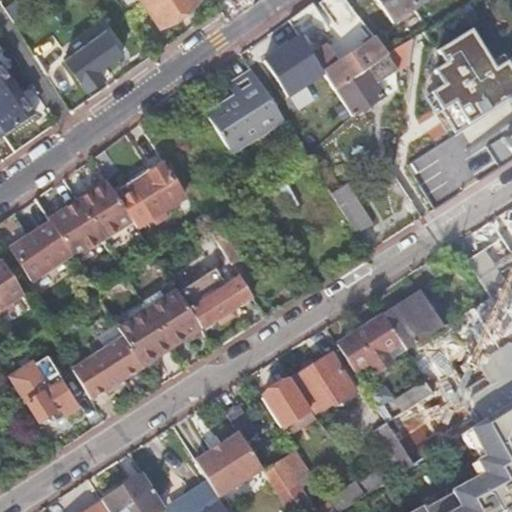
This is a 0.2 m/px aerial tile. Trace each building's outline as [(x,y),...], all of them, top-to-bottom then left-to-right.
[(141,0),(159,27),(198,0),(141,0)] [(343,0),(317,0),(316,2),(339,35),(359,20),(343,0)] [(425,0),(370,0),(389,26),(425,0)] [(312,4),(288,22),(299,38),(300,41),(325,24),(312,4)] [(343,60),(322,74),(332,91),(364,70),(386,56),(365,28),(361,31),(366,40),(359,44),(361,48),(343,60)] [(109,34),(105,29),(81,47),(63,60),(86,91),(104,78),(98,70),(122,52),(109,34)] [(511,151),(511,61),(493,73),(469,34),(437,53),(445,66),(434,73),(441,85),(433,91),(446,113),(457,130),(506,99),(511,107),(511,134),(504,139),(511,151)] [(300,41),(299,38),(263,62),(286,98),(322,74),(314,62),(300,41)] [(403,44),(386,56),(389,61),(406,50),(403,44)] [(314,62),(322,74),(343,60),(333,55),(324,61),(322,57),(314,62)] [(0,146),(36,121),(0,70),(0,146)] [(364,70),(332,91),(350,118),(382,97),(364,70)] [(240,100),(208,121),(222,142),(230,155),(281,120),(253,77),(234,90),(240,100)] [(102,149),(90,158),(93,162),(104,180),(106,183),(119,175),(102,149)] [(161,166),(129,187),(151,220),(155,226),(167,219),(163,213),(183,200),(161,166)] [(106,183),(104,180),(75,198),(78,203),(107,185),(106,183)] [(78,203),(103,241),(131,223),(107,185),(78,203)] [(271,192),(259,200),(264,208),(273,223),(286,215),(271,192)] [(354,197),(338,207),(362,245),(378,234),(354,197)] [(52,213),(55,217),(78,203),(75,198),(52,213)] [(55,217),(47,222),(49,225),(69,256),(72,261),(103,241),(78,203),(55,217)] [(327,204),(296,224),(316,256),(348,235),(327,204)] [(227,222),(209,233),(233,271),(242,285),(260,274),(227,222)] [(30,282),(69,256),(49,225),(39,232),(41,236),(27,245),(24,241),(10,250),(30,282)] [(23,296),(2,262),(0,262),(0,315),(2,318),(14,310),(11,304),(23,296)] [(187,312),(199,331),(201,329),(205,331),(214,325),(215,321),(250,298),(242,285),(233,271),(218,281),(223,289),(187,312)] [(145,310),(164,298),(159,292),(141,304),(145,310)] [(187,312),(174,292),(164,298),(145,310),(170,349),(188,338),(199,331),(187,312)] [(381,315),(400,344),(435,322),(416,292),(381,315)] [(122,316),(126,322),(145,310),(141,304),(122,316)] [(126,322),(115,329),(121,338),(140,368),(151,362),(170,349),(145,310),(126,322)] [(381,315),(335,344),(354,374),(400,344),(381,315)] [(191,342),(201,335),(199,331),(188,338),(191,342)] [(121,338),(71,371),(90,401),(106,391),(116,384),(140,368),(121,338)] [(329,354),(292,378),(312,411),(329,401),(332,405),(353,391),(329,354)] [(28,374),(24,368),(9,378),(37,422),(49,415),(53,420),(57,421),(78,408),(48,361),(28,374)] [(140,368),(143,372),(153,366),(151,362),(140,368)] [(290,379),(260,398),(279,428),(309,409),(290,379)] [(394,401),(402,413),(406,410),(431,394),(424,382),(394,401)] [(119,388),(116,384),(106,391),(108,395),(119,388)] [(511,511),(511,401),(496,412),(470,428),(486,457),(478,461),(486,474),(480,477),(462,487),(464,490),(466,496),(459,500),(456,494),(428,509),(427,506),(415,511),(511,511)] [(238,407),(225,414),(238,434),(240,437),(252,429),(238,407)] [(355,483),(363,496),(411,466),(393,436),(385,423),(371,432),(390,462),(355,483)] [(486,457),(470,428),(463,433),(478,461),(486,457)] [(194,462),(208,484),(217,498),(261,470),(240,437),(238,434),(194,462)] [(263,473),(287,511),(333,511),(295,452),(278,464),(263,473)] [(142,475),(100,501),(106,511),(160,511),(164,510),(142,475)] [(172,511),(225,511),(217,498),(208,484),(182,500),(184,505),(172,511)]
